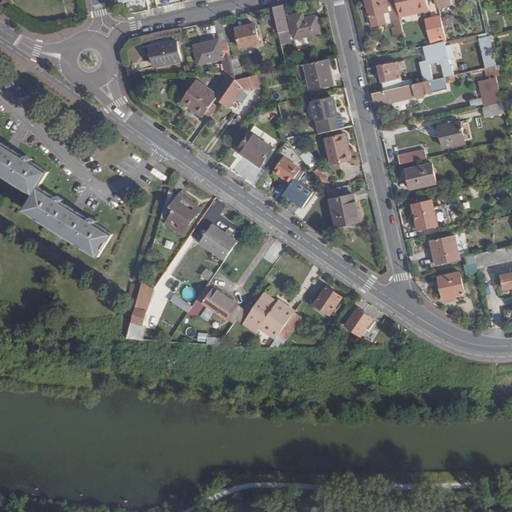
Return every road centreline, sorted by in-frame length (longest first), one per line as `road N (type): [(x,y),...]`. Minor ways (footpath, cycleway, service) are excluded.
road 1 (residential): [(397,303),(117,105)]
road 2 (residential): [(397,303),(401,277),(338,0)]
road 3 (residential): [(121,29),(251,0)]
road 4 (residential): [(511,345),(457,338),(397,303)]
